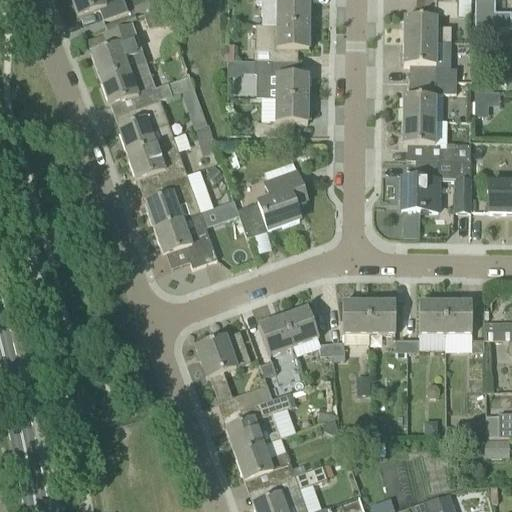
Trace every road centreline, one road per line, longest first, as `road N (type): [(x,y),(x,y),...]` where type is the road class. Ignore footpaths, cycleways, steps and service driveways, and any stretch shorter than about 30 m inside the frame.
road 1 (residential): [(153,321),(31,0)]
road 2 (residential): [(364,257),(359,0)]
road 3 (residential): [(364,257),(153,321)]
road 4 (residential): [(214,511),(153,321)]
road 5 (primary): [(35,511),(0,347)]
road 6 (residential): [(511,268),(364,257)]
